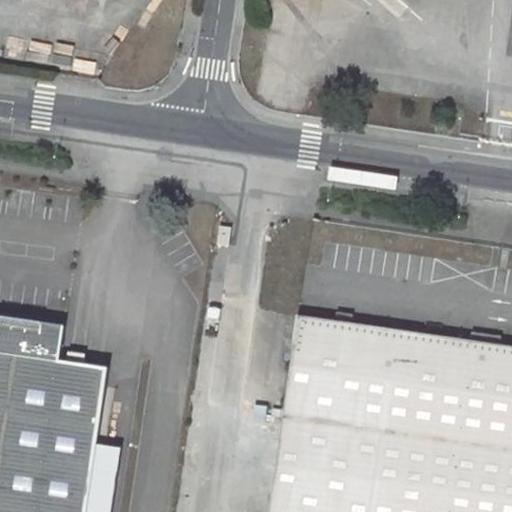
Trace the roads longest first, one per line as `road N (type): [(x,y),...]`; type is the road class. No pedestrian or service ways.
road 1 (tertiary): [(511,176),(200,132)]
road 2 (tertiary): [(200,132),(0,102)]
road 3 (unclassified): [(200,132),(219,0)]
road 4 (unknown): [(490,173),(511,47)]
